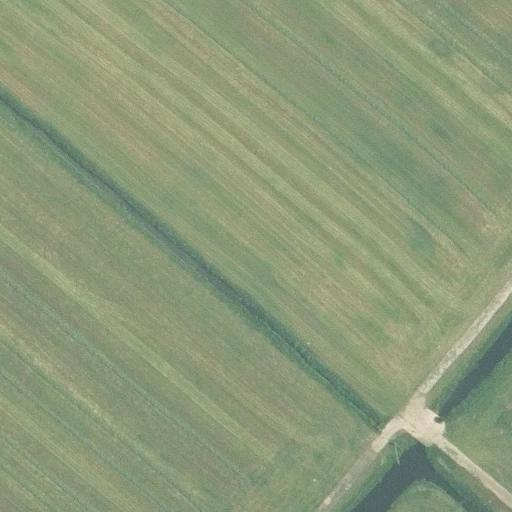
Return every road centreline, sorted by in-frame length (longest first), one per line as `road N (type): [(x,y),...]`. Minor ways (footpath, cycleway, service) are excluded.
road 1 (track): [(511,289),(407,419),(511,507)]
road 2 (track): [(326,511),(407,419)]
